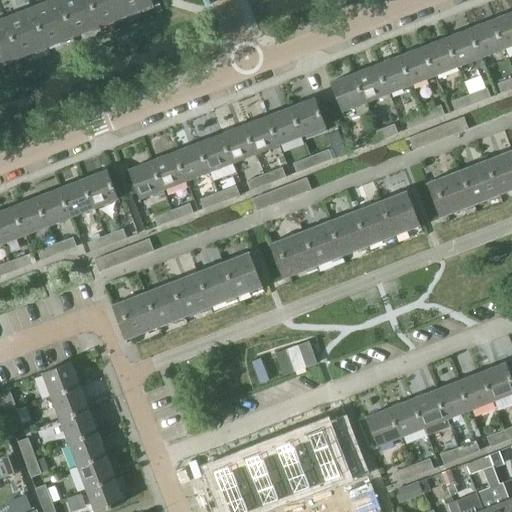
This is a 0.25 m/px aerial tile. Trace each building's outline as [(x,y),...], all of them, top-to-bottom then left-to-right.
[(47,47),(74,36),(59,0),(49,0),(32,7),(47,47)] [(59,0),(74,36),(102,25),(92,0),(59,0)] [(128,15),(121,0),(92,0),(102,25),(128,15)] [(150,0),(121,0),(128,15),(153,6),(150,0)] [(47,47),(32,7),(5,17),(20,57),(47,47)] [(504,46),(505,48),(511,45),(511,12),(494,19),(504,46)] [(0,65),(20,57),(5,17),(0,19),(0,65)] [(481,54),(483,57),(505,48),(504,46),(494,19),(472,28),(481,54)] [(458,63),(459,66),(483,57),(481,54),(472,28),(449,37),(458,63)] [(449,37),(425,46),(435,73),(436,75),(459,66),(458,63),(449,37)] [(425,46),(401,55),(412,84),(436,75),(435,73),(425,46)] [(401,55),(378,64),(388,90),(389,93),(412,84),(401,55)] [(378,64),(355,73),(365,99),(365,102),(389,93),(388,90),(378,64)] [(355,73),(331,83),(342,112),(365,102),(365,99),(355,73)] [(511,78),(499,84),(502,90),(503,93),(511,89),(511,78)] [(488,86),(471,93),(474,99),(475,102),(492,95),(488,86)] [(471,93),(454,100),(456,106),(458,109),(475,102),(471,93)] [(292,110),(298,125),(302,136),(326,127),(315,99),(292,108),(292,110)] [(441,105),(424,112),(426,118),(428,121),(444,114),(441,105)] [(278,143),(278,145),(302,136),(298,125),(292,110),(292,108),(267,117),(278,143)] [(424,112),(407,118),(409,124),(410,127),(427,121),(424,112)] [(267,117),(243,127),(254,154),(278,145),(278,143),(267,117)] [(463,118),(409,137),(414,150),(468,129),(463,118)] [(395,123),(378,130),(381,136),(382,139),(399,132),(395,123)] [(243,127),(220,136),(230,161),(231,163),(254,154),(243,127)] [(378,130),(361,136),(363,142),(364,145),(381,139),(378,130)] [(220,136),(197,145),(207,171),(207,172),(231,163),(230,161),(220,136)] [(197,145),(175,153),(175,155),(185,181),(207,172),(207,171),(197,145)] [(329,149),(312,156),(314,162),(316,165),(333,158),(329,149)] [(511,167),(506,152),(480,162),(494,197),(511,190),(511,167)] [(175,153),(153,162),(162,187),(163,189),(185,181),(175,155),(175,153)] [(312,156),(295,162),(297,168),(298,171),(315,165),(312,156)] [(153,162),(129,171),(140,199),(163,189),(162,187),(153,162)] [(480,162),(454,172),(467,208),(494,197),(480,162)] [(282,167),(265,174),(268,180),(269,182),(286,176),(282,167)] [(107,171),(87,179),(85,180),(95,206),(96,208),(118,199),(107,171)] [(467,208),(454,172),(426,182),(440,218),(467,208)] [(265,174),(248,180),(250,186),(251,189),(268,183),(265,174)] [(305,178),(251,200),(256,212),(310,190),(305,178)] [(85,180),(62,188),(71,213),(73,217),(96,208),(95,206),(85,180)] [(233,187),(216,193),(218,199),(219,202),(236,196),(233,187)] [(62,188),(40,197),(50,223),(50,225),(73,217),(71,213),(62,188)] [(379,201),(392,237),(419,226),(406,191),(379,201)] [(215,193),(198,200),(200,206),(202,209),(218,202),(215,193)] [(40,197),(17,206),(27,235),(50,225),(50,223),(40,197)] [(379,201),(351,212),(364,247),(392,237),(379,201)] [(190,203),(172,210),(175,216),(176,219),(193,212),(190,203)] [(17,206),(0,212),(0,234),(4,244),(27,235),(17,206)] [(172,210),(155,217),(157,223),(159,226),(175,219),(172,210)] [(351,212),(323,222),(337,258),(364,247),(351,212)] [(324,223),(297,233),(310,268),(337,258),(324,223)] [(124,229),(107,235),(110,241),(111,244),(128,238),(124,229)] [(297,233),(269,244),(282,278),(310,268),(297,233)] [(107,235),(90,242),(92,248),(93,251),(110,244),(107,235)] [(75,237),(57,243),(60,250),(61,252),(78,246),(75,237)] [(151,238),(96,259),(101,271),(156,251),(151,238)] [(57,244),(40,250),(42,256),(43,259),(60,253),(57,244)] [(249,252),(223,262),(236,297),(262,287),(249,252)] [(28,255),(11,261),(13,267),(15,270),(32,264),(28,255)] [(11,261),(0,265),(0,275),(14,270),(11,261)] [(223,262),(197,272),(210,307),(236,297),(223,262)] [(169,282),(182,317),(210,307),(197,272),(169,282)] [(182,317),(169,282),(140,293),(154,328),(182,317)] [(140,293),(113,303),(126,338),(154,328),(140,293)] [(511,379),(505,361),(482,371),(494,400),(511,392),(511,379)] [(43,372),(52,395),(80,384),(72,362),(43,372)] [(482,371),(458,380),(468,405),(470,409),(494,400),(482,371)] [(458,380),(436,388),(447,418),(470,409),(468,405),(458,380)] [(52,395),(60,416),(88,406),(80,384),(52,395)] [(436,388),(413,397),(423,424),(424,427),(447,418),(436,388)] [(0,396),(1,396),(7,414),(10,413),(17,410),(11,392),(0,396)] [(413,397),(389,406),(399,433),(400,436),(424,427),(423,424),(413,397)] [(60,416),(69,442),(98,431),(88,406),(60,416)] [(366,415),(377,445),(400,436),(399,433),(389,406),(366,415)] [(7,414),(7,415),(14,432),(17,431),(24,429),(17,410),(7,414)] [(509,439),(506,429),(487,436),(491,446),(509,439)] [(69,442),(78,465),(102,456),(106,454),(98,431),(69,442)] [(19,441),(20,442),(26,459),(29,458),(36,456),(30,437),(19,441)] [(482,450),(478,440),(460,447),(464,457),(482,450)] [(463,458),(460,447),(442,454),(446,464),(463,458)] [(490,454),(494,463),(505,459),(502,450),(490,454)] [(15,454),(1,459),(8,476),(22,471),(15,454)] [(78,465),(87,489),(91,487),(115,478),(106,454),(102,456),(78,465)] [(26,460),(33,478),(36,477),(43,474),(36,456),(26,460)] [(434,468),(431,458),(412,465),(416,475),(434,468)] [(415,475),(412,465),(394,472),(397,482),(415,475)] [(480,493),(486,509),(483,510),(483,511),(510,511),(506,501),(509,500),(503,484),(500,485),(492,465),(483,469),(491,489),(480,493)] [(95,511),(96,511),(97,511),(124,501),(115,478),(91,487),(87,489),(95,511)] [(417,480),(405,484),(410,497),(423,493),(417,480)] [(36,488),(37,488),(43,506),(46,505),(53,502),(46,484),(36,488)] [(478,511),(483,511),(483,510),(486,509),(480,493),(472,496),(478,511)] [(28,495),(9,502),(12,511),(31,511),(34,511),(28,495)] [(432,511),(430,511),(425,500),(419,502),(423,511),(432,511)] [(43,506),(44,507),(45,511),(57,511),(54,502),(43,506)] [(450,511),(460,511),(457,502),(448,505),(450,511)]
